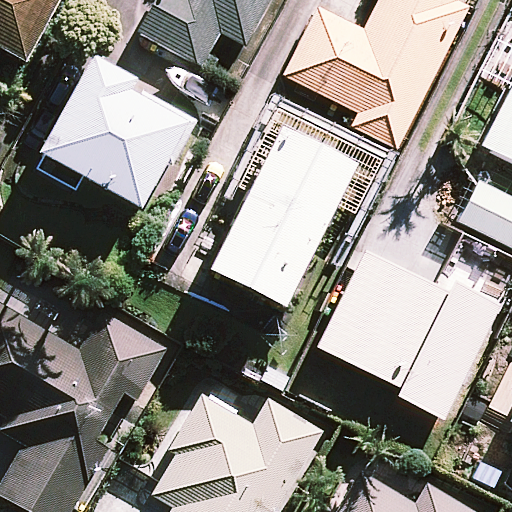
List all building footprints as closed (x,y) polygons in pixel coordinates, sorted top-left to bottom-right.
[(0,0),(0,53),(18,64),(53,0),(0,0)] [(270,0),(156,0),(137,35),(199,68),(218,34),(244,48),(270,0)] [(467,0),(377,0),(361,34),(315,11),(282,78),(355,115),(348,128),(393,150),(467,0)] [(189,123),(87,63),(33,154),(135,214),(189,123)] [(511,83),(479,148),(511,165),(511,83)] [(348,169),(275,133),(205,273),(277,309),(348,169)] [(511,202),(475,184),(456,223),(511,250),(511,202)] [(439,421),(496,305),(367,242),(314,349),(395,389),(391,397),(439,421)] [(51,350),(0,319),(0,425),(1,426),(0,427),(0,433),(22,447),(0,483),(0,496),(26,511),(65,511),(104,447),(94,440),(121,394),(133,401),(162,352),(100,314),(78,351),(76,350),(74,349),(72,348),(71,348),(69,347),(67,347),(65,347),(63,347),(61,347),(59,347),(57,348),(55,348),(53,349),(51,350)] [(271,511),(315,439),(264,408),(252,427),(199,396),(167,451),(174,455),(149,497),(170,509),(168,511),(271,511)] [(332,511),(467,511),(419,483),(406,504),(356,474),(332,511)]
